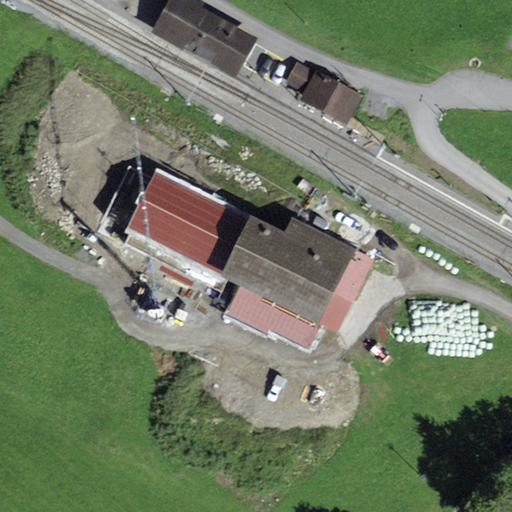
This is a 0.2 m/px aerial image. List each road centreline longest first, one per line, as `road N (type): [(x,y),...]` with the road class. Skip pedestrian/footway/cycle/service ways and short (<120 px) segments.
road 1 (track): [(511,313),(462,290),(404,285),(382,294),(336,343),(299,355),(169,312),(0,223)]
road 2 (residential): [(430,101),(357,80),(207,0)]
road 3 (residential): [(511,203),(435,148),(424,119),(430,101)]
